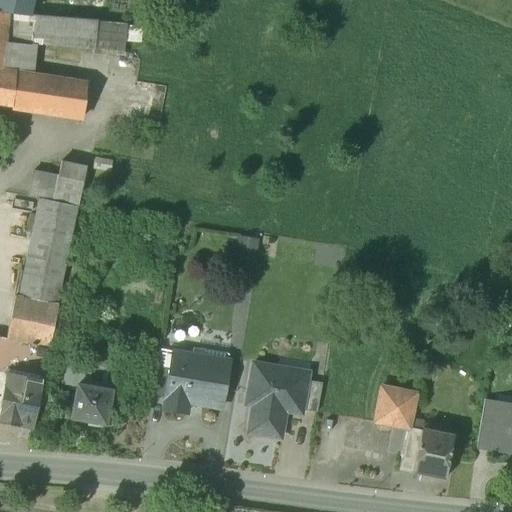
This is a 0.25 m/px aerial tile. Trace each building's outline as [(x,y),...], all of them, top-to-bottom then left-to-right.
[(30,0),(0,0),(0,12),(20,15),(27,15),(30,0)] [(99,0),(30,0),(27,15),(98,22),(99,0)] [(20,15),(0,12),(0,104),(11,106),(14,79),(13,79),(18,37),(20,15)] [(27,15),(20,15),(18,37),(30,38),(30,45),(95,50),(98,22),(27,15)] [(35,81),(14,79),(11,106),(31,110),(35,81)] [(84,88),(35,81),(31,110),(81,119),(84,88)] [(60,162),(35,156),(32,171),(57,177),(60,162)] [(85,167),(60,162),(57,177),(52,202),(77,207),(85,167)] [(57,177),(32,171),(27,198),(38,200),(38,199),(52,202),(57,177)] [(38,200),(18,297),(57,305),(77,207),(52,202),(38,199),(38,200)] [(233,263),(255,266),(259,242),(237,238),(233,263)] [(18,297),(14,296),(5,339),(29,344),(48,348),(57,305),(18,297)] [(5,339),(0,337),(0,371),(6,373),(22,376),(29,344),(5,339)] [(48,348),(29,344),(22,376),(42,380),(48,348)] [(232,361),(173,351),(170,368),(165,399),(163,413),(186,417),(188,407),(223,413),(232,361)] [(308,371),(250,361),(242,405),(250,406),(245,434),(280,440),(285,413),(300,416),(301,410),(306,381),(308,371)] [(91,367),(66,362),(61,384),(60,386),(77,389),(78,382),(88,383),(91,367)] [(170,368),(155,366),(150,396),(165,399),(170,368)] [(42,380),(22,376),(6,373),(0,399),(0,423),(18,427),(18,426),(32,429),(42,380)] [(321,383),(306,381),(301,410),(316,413),(321,383)] [(88,383),(78,382),(77,389),(71,421),(89,424),(88,427),(103,430),(104,427),(105,427),(112,388),(88,383)] [(415,394),(380,387),(373,422),(406,429),(408,429),(409,428),(415,394)] [(511,405),(485,402),(478,451),(511,455),(511,405)] [(409,428),(408,429),(406,429),(400,461),(413,464),(420,431),(409,428)] [(452,437),(420,431),(413,464),(400,461),(398,470),(443,480),(452,437)]
